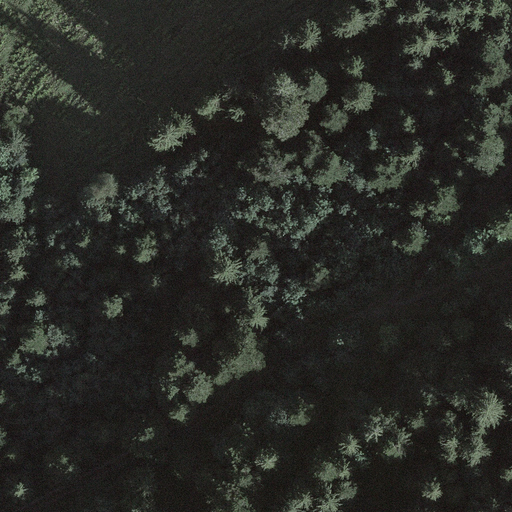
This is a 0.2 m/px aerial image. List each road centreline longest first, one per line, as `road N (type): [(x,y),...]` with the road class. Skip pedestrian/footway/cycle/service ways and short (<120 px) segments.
road 1 (track): [(7,511),(367,306)]
road 2 (track): [(389,303),(235,511)]
road 3 (track): [(367,306),(511,157)]
road 4 (track): [(367,306),(511,259)]
